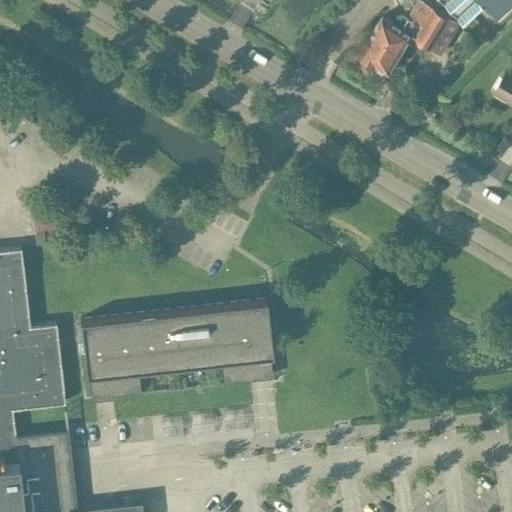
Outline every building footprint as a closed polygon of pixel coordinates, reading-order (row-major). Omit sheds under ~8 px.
[(389,70),(411,34),(412,33),(442,51),(460,20),(426,0),(416,0),(408,15),(403,12),(398,13),(393,21),(383,14),(359,52),(389,70)] [(483,0),(447,0),(465,18),(484,0),(483,0)] [(511,62),(510,62),(494,91),(511,102),(511,62)] [(0,511),(64,511),(63,511),(62,506),(76,505),(73,477),(67,426),(51,428),(15,432),(12,406),(64,401),(55,320),(29,323),(21,245),(0,247),(0,511)] [(272,352),(266,296),(79,317),(86,372),(89,372),(91,395),(132,391),(129,367),(220,357),(223,381),(250,377),(254,376),(253,365),(262,364),(261,353),(272,352)] [(76,505),(62,506),(63,511),(64,511),(141,511),(140,497),(76,505)]
